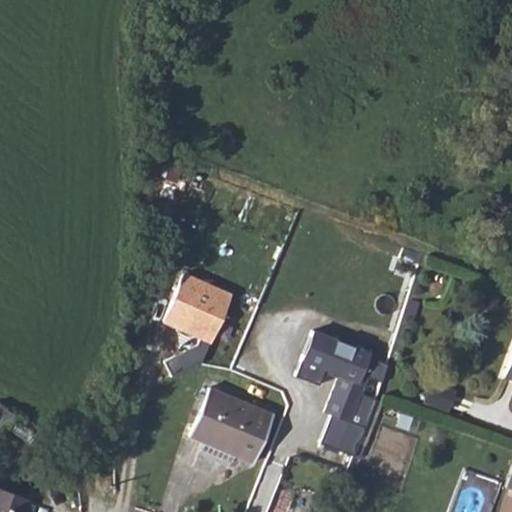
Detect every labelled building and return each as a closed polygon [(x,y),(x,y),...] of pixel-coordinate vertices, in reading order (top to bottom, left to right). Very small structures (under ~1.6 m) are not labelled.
[(178,209),(165,243),(179,248),(192,214),(178,209)] [(180,272),(157,324),(208,345),(230,294),(180,272)] [(309,331),(292,374),(318,387),(321,374),(333,379),(319,415),(324,417),(316,443),(349,453),(384,363),(309,331)] [(214,389),(194,434),(209,442),(207,449),(235,463),(237,455),(254,462),(274,417),(214,389)] [(0,484),(0,511),(24,511),(25,509),(21,506),(24,492),(0,484)]
